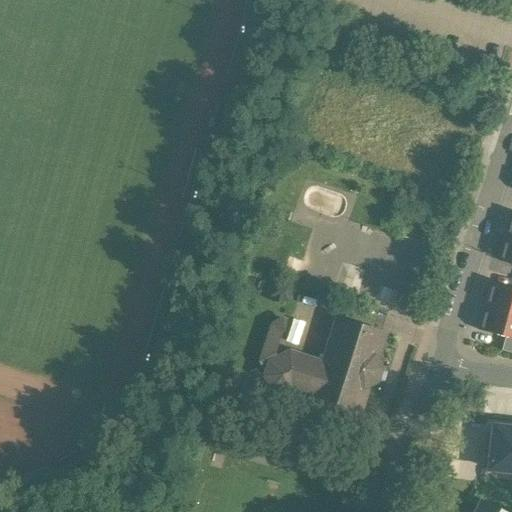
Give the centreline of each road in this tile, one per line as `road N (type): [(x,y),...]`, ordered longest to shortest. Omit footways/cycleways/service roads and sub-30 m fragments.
road 1 (residential): [(511,140),(436,375)]
road 2 (residential): [(436,375),(396,511)]
